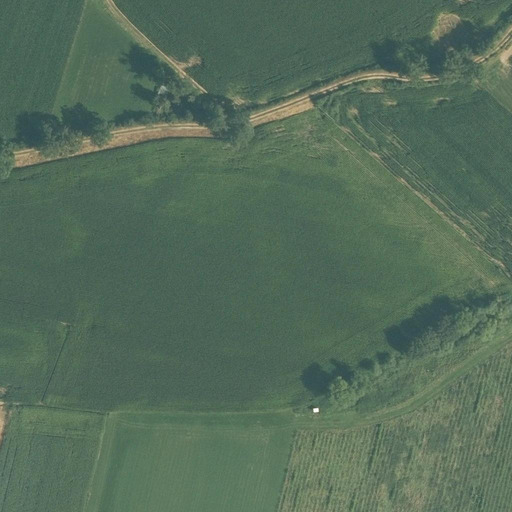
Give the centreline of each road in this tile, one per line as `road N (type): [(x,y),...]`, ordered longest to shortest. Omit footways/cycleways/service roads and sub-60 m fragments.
road 1 (track): [(230,122),(362,76),(437,76),(491,51),(511,29)]
road 2 (track): [(0,155),(124,131),(230,122)]
road 3 (track): [(106,0),(230,122)]
